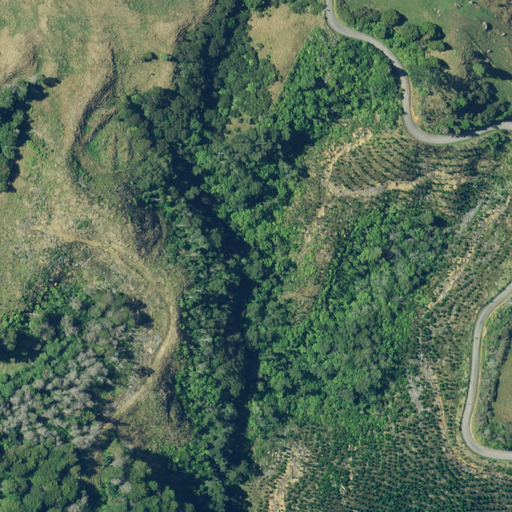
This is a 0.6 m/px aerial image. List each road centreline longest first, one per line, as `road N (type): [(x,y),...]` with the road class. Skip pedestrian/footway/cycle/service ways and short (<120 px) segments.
road 1 (unclassified): [(511,125),(449,140),(413,128),(391,103),(387,62),(374,42),(330,17),(328,0)]
road 2 (unclassified): [(511,448),(482,443),(465,420),(478,322),(511,285)]
